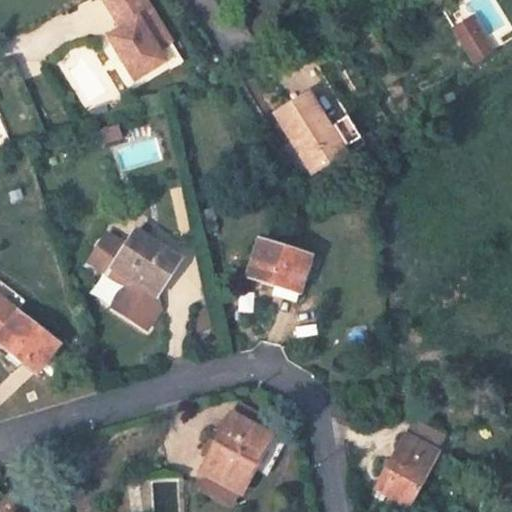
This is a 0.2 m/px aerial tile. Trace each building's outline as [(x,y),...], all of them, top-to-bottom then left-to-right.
[(157,50),(170,41),(144,0),(103,0),(117,22),(123,18),(127,24),(121,28),(107,36),(134,80),(164,62),(157,50)] [(117,22),(121,28),(127,24),(123,18),(117,22)] [(453,29),(461,41),(478,31),(470,18),(453,29)] [(474,63),(491,53),(478,31),(461,41),(474,63)] [(275,115),(312,174),(345,154),(342,149),(329,129),(308,95),(275,115)] [(347,118),(329,129),(342,149),(359,138),(347,118)] [(101,132),(105,145),(122,139),(118,127),(101,132)] [(218,231),(213,209),(201,212),(206,235),(218,231)] [(159,311),(156,297),(178,264),(150,246),(152,243),(136,232),(125,247),(107,235),(89,262),(127,287),(113,308),(147,330),(159,311)] [(299,294),(311,258),(258,241),(247,278),(275,286),(299,294)] [(152,243),(150,246),(178,264),(180,261),(152,243)] [(296,303),(299,294),(275,286),(272,295),(296,303)] [(60,345),(17,313),(0,334),(0,346),(37,375),(60,345)] [(238,407),(233,417),(270,436),(275,426),(238,407)] [(254,471),(272,437),(270,436),(233,417),(231,416),(200,473),(209,478),(238,493),(241,495),(254,471)] [(414,421),(405,436),(438,453),(446,438),(414,421)] [(405,436),(376,491),(408,508),(430,468),(438,453),(405,436)] [(285,444),(272,437),(254,471),(267,477),(285,444)] [(439,473),(447,458),(438,453),(430,468),(439,473)] [(209,478),(202,491),(230,506),(238,493),(209,478)]
